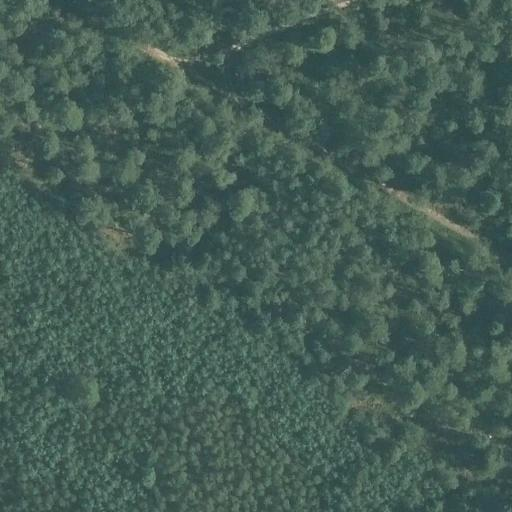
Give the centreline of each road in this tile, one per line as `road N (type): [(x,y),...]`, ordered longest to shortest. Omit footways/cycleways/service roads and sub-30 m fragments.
road 1 (track): [(511,259),(186,66)]
road 2 (track): [(332,0),(186,66),(105,21),(70,17),(0,35)]
